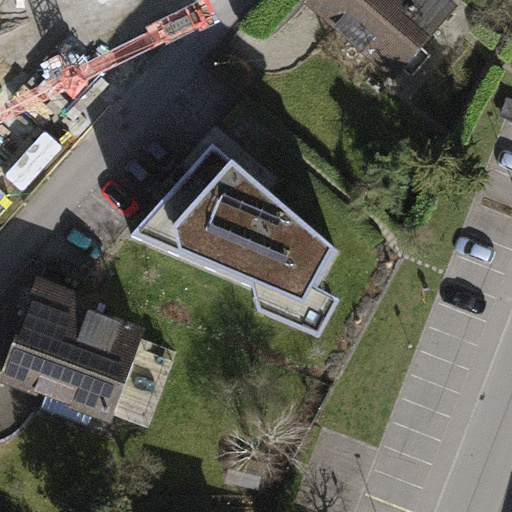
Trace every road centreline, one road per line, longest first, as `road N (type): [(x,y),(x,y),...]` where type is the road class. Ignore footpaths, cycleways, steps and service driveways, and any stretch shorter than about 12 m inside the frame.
road 1 (residential): [(0,264),(238,0)]
road 2 (residential): [(468,511),(511,400)]
